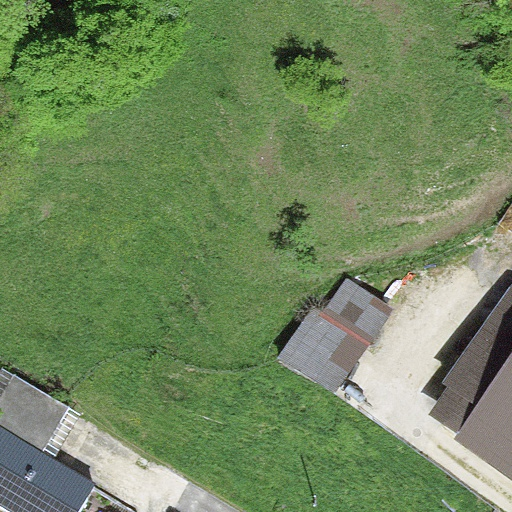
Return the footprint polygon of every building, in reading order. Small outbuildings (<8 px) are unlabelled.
[(395,309),(346,276),(322,313),(312,306),(278,357),(335,394),(368,344),(371,346),(395,309)] [(511,281),(443,384),(449,387),(431,414),(456,431),(451,439),(511,480),(511,281)] [(0,397),(14,375),(2,368),(0,372),(0,397)] [(69,407),(14,375),(0,397),(0,424),(43,451),(69,407)] [(81,414),(69,407),(43,451),(54,458),(81,414)] [(43,451),(0,424),(0,506),(9,511),(77,511),(95,484),(54,458),(43,451)]
